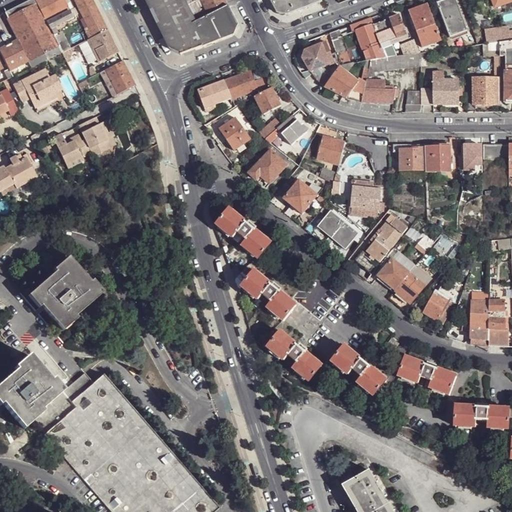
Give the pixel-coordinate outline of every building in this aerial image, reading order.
[(35,0),(37,3),(50,29),(58,25),(66,21),(73,17),(63,0),(35,0)] [(74,0),(90,29),(93,37),(107,30),(91,0),(74,0)] [(145,0),(170,51),(182,55),(235,34),(238,25),(228,6),(208,16),(195,22),(187,5),(183,0),(145,0)] [(228,6),(224,0),(200,0),(208,16),(228,6)] [(321,3),(319,0),(269,0),(276,13),(285,16),(321,3)] [(467,30),(455,0),(444,0),(437,3),(450,37),(467,30)] [(37,3),(8,18),(24,49),(22,50),(28,61),(55,47),(58,45),(50,29),(37,3)] [(409,11),(423,49),(442,42),(427,5),(409,11)] [(406,35),(399,15),(374,25),(381,45),(384,44),(406,35)] [(374,25),(371,19),(355,25),(368,63),(371,62),(386,60),(384,53),(381,45),(374,25)] [(58,25),(62,33),(70,28),(66,21),(58,25)] [(58,45),(63,52),(70,49),(62,33),(58,25),(50,29),(58,45)] [(355,25),(329,35),(336,53),(340,62),(342,66),(355,65),(368,63),(355,25)] [(511,25),(485,31),(487,44),(500,42),(511,39),(511,25)] [(112,41),(107,30),(93,37),(99,48),(112,41)] [(408,39),(406,35),(384,44),(386,48),(408,39)] [(511,39),(500,42),(500,48),(500,50),(511,48),(511,39)] [(28,61),(22,50),(17,41),(6,46),(0,49),(0,51),(9,69),(10,70),(28,61)] [(97,61),(87,41),(79,45),(89,65),(97,61)] [(102,61),(118,52),(112,41),(99,48),(96,49),(102,61)] [(419,55),(414,41),(399,47),(403,57),(419,55)] [(325,42),(306,50),(303,53),(302,58),(311,73),(324,68),(335,64),(340,62),(336,53),(331,55),(325,42)] [(68,64),(73,61),(71,58),(72,52),(77,50),(75,46),(70,49),(63,52),(68,64)] [(58,55),(55,47),(28,61),(32,68),(58,55)] [(500,48),(490,49),(490,56),(500,56),(500,50),(500,48)] [(511,72),(511,48),(500,50),(500,56),(500,57),(500,73),(506,73),(511,72)] [(371,62),(370,75),(421,67),(421,59),(422,54),(419,55),(403,57),(386,60),(371,62)] [(119,94),(135,86),(123,61),(107,70),(119,94)] [(355,65),(342,66),(339,70),(347,76),(355,65)] [(332,79),(324,68),(311,73),(312,74),(315,79),(320,84),(326,88),(332,79)] [(14,85),(22,101),(30,97),(33,103),(47,95),(50,99),(56,96),(54,93),(52,88),(61,84),(57,74),(50,78),(45,69),(14,85)] [(13,77),(10,70),(4,73),(8,79),(13,77)] [(119,94),(107,70),(101,72),(113,97),(119,94)] [(326,88),(347,99),(355,90),(358,84),(347,76),(339,70),(338,72),(332,79),(326,88)] [(255,84),(250,72),(225,82),(225,83),(231,98),(235,108),(239,106),(242,105),(240,99),(258,92),(255,84)] [(485,85),(473,85),(473,105),(501,105),(500,78),(495,78),(495,84),(495,85),(485,85)] [(460,105),(460,80),(445,80),(435,81),(435,90),(435,105),(460,105)] [(255,84),(258,92),(265,90),(261,81),(255,84)] [(370,103),(394,105),(396,98),(398,88),(389,87),(389,83),(370,82),(370,84),(370,90),(370,103)] [(225,83),(219,86),(225,100),(231,98),(225,83)] [(54,93),(63,88),(61,84),(52,88),(54,93)] [(218,84),(202,90),(199,95),(206,110),(215,106),(226,103),(225,100),(219,86),(218,84)] [(281,107),(272,89),(255,98),(264,115),(281,107)] [(347,99),(370,103),(370,90),(358,90),(355,90),(347,99)] [(435,105),(435,90),(422,90),(422,93),(422,105),(435,105)] [(422,105),(422,93),(410,93),(407,105),(422,105)] [(0,115),(9,111),(1,95),(0,95),(0,115)] [(33,103),(35,107),(50,99),(47,95),(33,103)] [(422,105),(407,105),(404,105),(404,113),(423,113),(422,105)] [(215,106),(206,110),(208,115),(217,111),(215,106)] [(277,131),(279,133),(291,147),(307,133),(309,131),(305,126),(304,124),(301,126),(297,121),(293,117),(280,128),(277,131)] [(82,133),(92,154),(97,165),(113,157),(109,150),(111,149),(99,125),(97,126),(94,118),(78,125),(82,133)] [(234,150),(250,139),(239,121),(238,122),(235,118),(219,129),(234,150)] [(114,137),(107,122),(99,125),(111,149),(116,146),(112,137),(114,137)] [(280,127),(276,122),(260,134),(265,141),(277,131),(280,127)] [(277,131),(265,141),(270,144),(277,138),(275,136),(279,133),(277,131)] [(78,135),(88,156),(92,154),(82,133),(78,135)] [(279,133),(275,136),(277,138),(287,150),(290,147),(279,133)] [(53,138),(67,166),(88,156),(78,135),(72,138),(74,141),(67,145),(61,134),(53,138)] [(346,142),(323,136),(318,159),(339,165),(346,142)] [(422,170),(421,145),(400,145),(400,159),(400,162),(408,162),(408,171),(422,170)] [(451,171),(450,146),(425,145),(425,171),(451,171)] [(482,159),(482,145),(465,145),(465,159),(482,159)] [(509,159),(509,145),(483,145),(483,159),(509,159)] [(288,166),(271,151),(250,175),(257,181),(261,177),(270,186),(288,166)] [(88,156),(67,166),(69,170),(90,160),(88,156)] [(30,181),(37,178),(26,160),(19,164),(16,160),(10,163),(13,167),(6,172),(14,186),(16,190),(23,186),(30,181)] [(0,194),(14,186),(6,172),(4,167),(0,168),(0,194)] [(319,178),(334,185),(335,181),(337,174),(321,169),(319,178)] [(380,183),(389,183),(388,172),(388,171),(380,171),(380,172),(380,183)] [(319,178),(307,187),(318,196),(322,199),(334,185),(319,178)] [(30,181),(23,186),(26,192),(34,188),(30,181)] [(307,187),(300,181),(284,199),(292,206),(295,204),(305,213),(318,196),(307,187)] [(342,182),(335,181),(334,190),(333,190),(333,194),(341,194),(342,182)] [(354,182),(351,220),(377,221),(379,190),(373,190),(372,190),(373,184),(354,182)] [(295,204),(292,206),(303,215),(305,213),(295,204)] [(318,227),(353,256),(370,234),(334,208),(318,227)] [(258,260),(270,245),(253,230),(247,225),(230,210),(217,226),(233,239),(238,234),(246,241),(242,247),(258,260)] [(392,216),(387,222),(390,225),(396,218),(392,216)] [(418,218),(412,216),(408,221),(413,225),(418,218)] [(366,252),(366,253),(380,264),(409,228),(396,218),(390,225),(387,222),(380,230),(383,232),(374,243),(366,252)] [(456,231),(446,227),(442,234),(445,236),(464,245),(472,236),(456,231)] [(380,230),(372,241),(374,243),(383,232),(380,230)] [(435,243),(426,235),(419,244),(427,251),(435,243)] [(453,260),(464,246),(445,236),(436,247),(453,260)] [(510,242),(497,242),(497,253),(511,253),(510,242)] [(352,262),(371,277),(381,265),(380,264),(366,253),(362,249),(352,262)] [(415,266),(416,265),(399,251),(392,259),(410,273),(415,266)] [(395,292),(410,273),(392,259),(384,269),(378,277),(395,292)] [(79,265),(40,298),(70,334),(110,302),(79,265)] [(431,279),(416,266),(410,273),(426,286),(431,279)] [(283,322),(295,306),(278,291),(271,287),(254,272),(241,288),(258,301),(263,296),(271,303),(266,308),(283,322)] [(426,286),(410,273),(395,292),(411,304),(426,286)] [(451,287),(460,291),(463,285),(454,281),(451,287)] [(423,314),(438,323),(446,308),(449,301),(450,299),(437,291),(423,314)] [(450,296),(457,299),(459,294),(452,291),(450,296)] [(423,299),(417,307),(422,312),(429,303),(423,299)] [(449,301),(446,308),(452,311),(455,304),(449,301)] [(489,302),(472,301),(471,343),(489,343),(489,330),(489,302)] [(506,302),(490,302),(490,330),(489,343),(489,346),(508,347),(508,330),(506,330),(506,311),(506,302)] [(446,308),(439,323),(445,327),(452,311),(446,308)] [(127,321),(119,328),(125,336),(133,328),(127,321)] [(309,381),(321,367),(303,352),(297,347),(280,333),(268,348),(284,361),(288,357),(297,364),(293,369),(309,381)] [(392,338),(386,345),(392,350),(398,342),(392,338)] [(373,395),(385,380),(345,347),(332,362),(348,375),(353,370),(361,377),(357,382),(373,395)] [(448,396),(455,377),(434,369),(426,366),(405,359),(398,377),(418,385),(420,378),(430,382),(428,389),(448,396)] [(38,424),(67,398),(36,362),(0,391),(0,400),(27,433),(38,424)] [(221,511),(109,379),(99,389),(90,379),(67,398),(38,424),(112,511),(221,511)] [(507,431),(508,410),(486,409),(478,408),(456,407),(454,427),(474,428),(475,421),(487,422),(486,430),(507,431)] [(358,510),(359,511),(395,511),(388,499),(371,469),(352,480),(350,481),(344,485),(358,510)] [(344,485),(350,481),(348,478),(345,472),(339,476),(344,485)]
